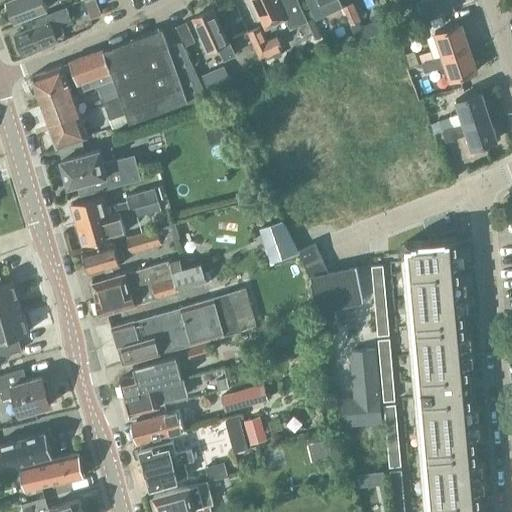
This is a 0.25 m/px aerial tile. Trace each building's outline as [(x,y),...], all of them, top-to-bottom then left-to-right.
[(45,0),(8,0),(16,21),(49,8),(45,0)] [(83,0),(92,18),(102,14),(96,0),(83,0)] [(291,27),(308,20),(298,0),(253,0),(266,28),(287,18),(291,27)] [(308,0),(317,19),(343,7),(339,0),(308,0)] [(444,0),(426,6),(429,17),(454,9),(451,0),(444,0)] [(351,25),(360,21),(353,3),(343,7),(351,25)] [(36,27),(16,34),(24,54),(54,43),(52,39),(65,34),(60,22),(71,17),(67,6),(33,18),(36,27)] [(209,52),(219,47),(225,61),(236,56),(215,9),(194,19),(209,52)] [(314,17),(308,20),(315,40),(324,36),(315,17),(314,17)] [(178,27),(187,47),(197,43),(188,22),(178,27)] [(461,24),(435,33),(443,55),(443,56),(469,47),(461,24)] [(284,47),(278,35),(267,40),(260,25),(249,29),(261,57),(284,47)] [(155,112),(207,92),(183,40),(169,45),(163,30),(130,43),(129,40),(70,62),(77,83),(78,82),(80,91),(99,85),(99,86),(115,80),(123,104),(127,112),(126,112),(130,122),(155,112)] [(432,59),(422,63),(425,71),(446,64),(451,79),(477,70),(469,47),(443,56),(432,59)] [(282,55),(279,49),(261,57),(260,57),(263,63),(282,55)] [(429,52),(419,56),(421,63),(422,63),(432,59),(429,52)] [(32,76),(43,105),(73,95),(63,65),(32,76)] [(223,66),(203,75),(211,94),(231,85),(223,66)] [(115,80),(99,86),(106,104),(109,103),(112,108),(123,104),(115,80)] [(462,112),(441,120),(445,131),(490,116),(482,92),(458,101),(462,112)] [(73,95),(43,105),(50,124),(80,113),(73,95)] [(127,112),(123,104),(112,108),(109,103),(106,104),(111,118),(126,112),(127,112)] [(80,113),(50,124),(58,146),(88,136),(80,113)] [(219,116),(211,119),(218,142),(226,139),(219,116)] [(490,116),(445,131),(449,143),(470,136),(474,147),(498,139),(490,116)] [(60,147),(63,158),(61,159),(68,185),(78,182),(81,194),(141,177),(135,153),(104,162),(100,148),(86,152),(83,141),(60,147)] [(163,185),(155,187),(158,199),(166,196),(163,185)] [(130,208),(159,200),(158,199),(155,187),(126,195),(127,200),(130,208)] [(103,194),(72,203),(78,223),(130,208),(127,200),(106,206),(103,194)] [(170,206),(168,197),(159,200),(161,209),(170,206)] [(130,208),(78,223),(84,243),(115,234),(126,231),(123,220),(132,217),(161,209),(159,200),(130,208)] [(300,250),(301,249),(285,219),(261,227),(273,261),(300,251),(300,250)] [(178,237),(174,225),(128,237),(131,251),(178,237)] [(428,240),(407,242),(408,244),(408,251),(408,254),(431,511),(482,511),(480,488),(475,489),(473,476),(478,476),(478,478),(479,478),(478,471),(478,473),(473,474),(472,461),(477,460),(475,433),(470,434),(468,421),(473,421),(473,423),(474,423),(473,416),(473,418),(468,419),(467,406),(472,405),(471,391),(470,377),(469,363),(463,363),(462,350),(466,350),(467,352),(468,352),(467,345),(466,345),(466,347),(462,348),(460,335),(466,335),(464,308),(458,308),(457,295),(461,295),(462,297),(463,297),(462,290),(461,290),(461,292),(457,293),(455,280),(461,280),(460,262),(459,263),(459,265),(454,265),(453,253),(459,252),(457,237),(436,239),(428,240)] [(89,274),(121,265),(119,259),(124,258),(120,244),(115,246),(113,240),(82,249),(89,274)] [(357,268),(328,272),(316,243),(301,249),(300,250),(300,251),(311,275),(310,275),(311,280),(312,279),(317,309),(318,308),(323,333),(340,330),(336,302),(351,300),(352,302),(364,301),(357,268)] [(178,290),(208,281),(202,261),(183,266),(181,257),(170,260),(130,272),(130,270),(93,281),(97,297),(96,297),(100,314),(179,291),(178,290)] [(383,264),(372,266),(375,296),(378,335),(390,334),(383,264)] [(0,312),(22,306),(14,280),(3,284),(0,275),(0,312)] [(213,297),(110,327),(116,346),(121,345),(126,363),(224,335),(257,326),(246,287),(213,297)] [(22,306),(0,312),(0,356),(22,350),(17,335),(29,331),(22,306)] [(379,339),(378,339),(384,401),(396,400),(390,338),(379,339)] [(206,341),(187,347),(191,358),(210,353),(206,341)] [(384,421),(378,348),(352,350),(355,397),(342,398),(341,425),(384,421)] [(136,374),(120,378),(125,394),(155,385),(170,381),(172,381),(183,378),(176,354),(133,365),(136,374)] [(0,391),(2,400),(15,396),(20,414),(51,405),(50,401),(52,400),(49,389),(47,390),(42,375),(27,380),(24,368),(0,374),(0,391)] [(155,385),(125,394),(131,414),(161,405),(160,401),(187,394),(183,378),(172,381),(170,381),(155,385)] [(226,378),(217,380),(219,390),(229,387),(226,378)] [(260,401),(256,386),(222,395),(226,410),(260,401)] [(396,403),(384,405),(390,466),(402,465),(396,403)] [(163,413),(132,422),(138,442),(139,441),(168,433),(184,428),(178,409),(163,413)] [(261,414),(245,419),(250,442),(267,438),(261,414)] [(240,417),(227,420),(234,449),(248,446),(240,417)] [(0,442),(0,468),(4,467),(4,468),(53,455),(46,430),(0,442)] [(168,433),(139,441),(141,447),(140,448),(151,486),(188,475),(184,462),(195,458),(192,447),(176,452),(173,438),(170,439),(168,433)] [(329,439),(319,441),(323,457),(333,455),(329,439)] [(270,446),(261,447),(263,454),(271,453),(270,446)] [(79,452),(21,465),(26,489),(56,482),(59,483),(66,482),(68,479),(84,475),(79,452)] [(208,464),(211,476),(229,471),(226,459),(208,464)] [(360,472),(362,481),(363,481),(365,489),(373,488),(372,480),(387,477),(385,468),(360,472)] [(405,511),(402,469),(390,470),(393,511),(405,511)] [(189,484),(153,494),(158,511),(182,511),(183,511),(212,511),(210,504),(205,505),(199,482),(189,485),(189,484)] [(39,510),(39,511),(83,511),(80,498),(48,508),(45,495),(21,502),(24,511),(30,511),(39,510)]
